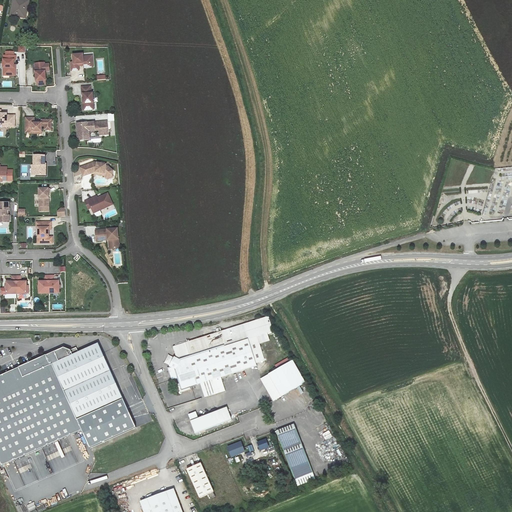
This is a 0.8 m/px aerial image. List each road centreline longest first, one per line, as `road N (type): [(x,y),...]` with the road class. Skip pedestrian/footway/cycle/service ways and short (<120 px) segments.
road 1 (secondary): [(120,324),(220,311),(380,261),(511,260)]
road 2 (track): [(253,302),(246,274),(250,143),(205,0)]
road 3 (residential): [(120,324),(177,448),(269,413)]
road 4 (track): [(460,262),(449,310),(511,449)]
road 5 (residential): [(79,243),(63,97)]
road 6 (unknown): [(126,332),(154,349),(169,398),(206,390)]
road 7 (secondary): [(0,325),(120,324)]
